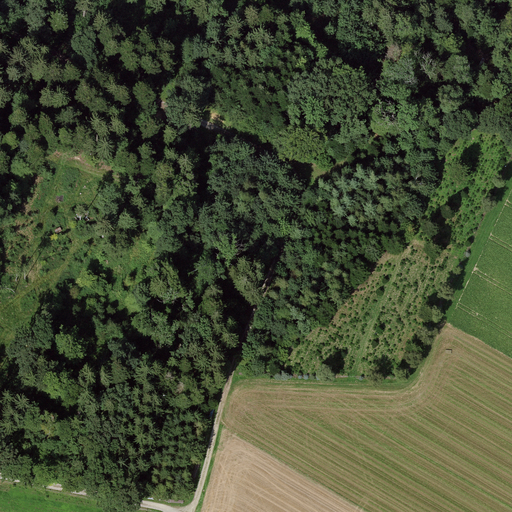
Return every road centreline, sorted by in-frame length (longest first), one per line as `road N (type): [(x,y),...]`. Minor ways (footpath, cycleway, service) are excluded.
road 1 (track): [(0,25),(277,159),(304,190),(230,383),(193,511)]
road 2 (track): [(230,383),(406,385),(511,188)]
road 3 (track): [(173,511),(0,475)]
